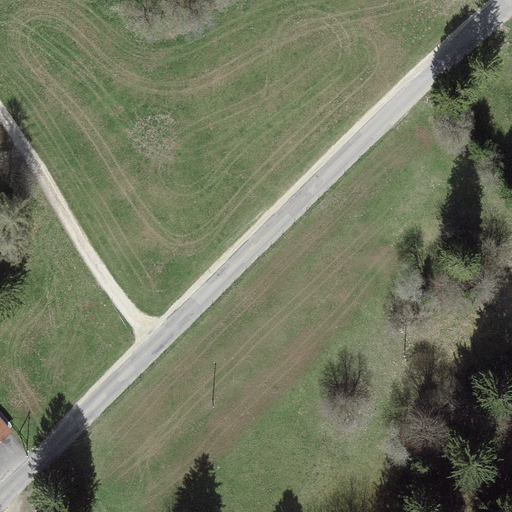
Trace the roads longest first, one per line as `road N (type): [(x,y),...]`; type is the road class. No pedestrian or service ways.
road 1 (unclassified): [(511,0),(0,495)]
road 2 (track): [(0,118),(151,343)]
